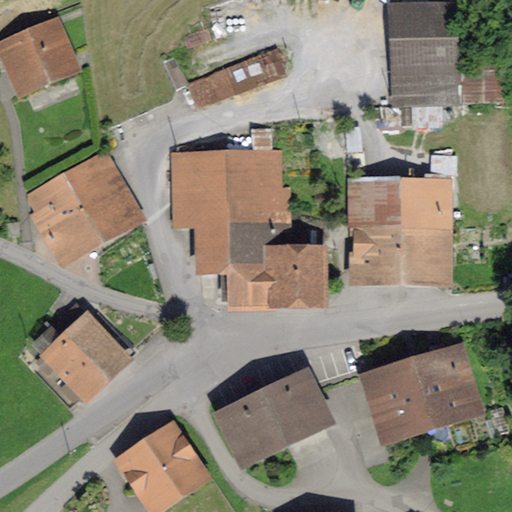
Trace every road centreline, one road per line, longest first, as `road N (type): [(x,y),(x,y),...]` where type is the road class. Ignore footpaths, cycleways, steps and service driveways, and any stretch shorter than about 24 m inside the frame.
road 1 (tertiary): [(511,305),(232,348)]
road 2 (residential): [(232,348),(198,321),(97,296),(0,249)]
road 3 (residential): [(178,378),(0,483)]
road 4 (residential): [(178,378),(40,511)]
